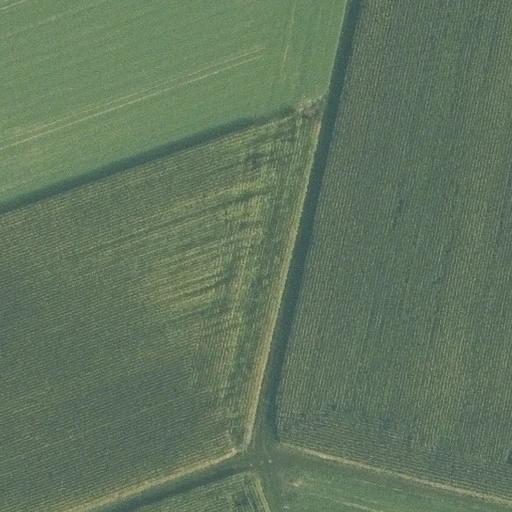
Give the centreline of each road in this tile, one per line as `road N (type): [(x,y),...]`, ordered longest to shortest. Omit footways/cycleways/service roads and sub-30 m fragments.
road 1 (track): [(352,0),(255,463)]
road 2 (track): [(255,463),(287,463),(487,511)]
road 3 (track): [(112,511),(255,463)]
